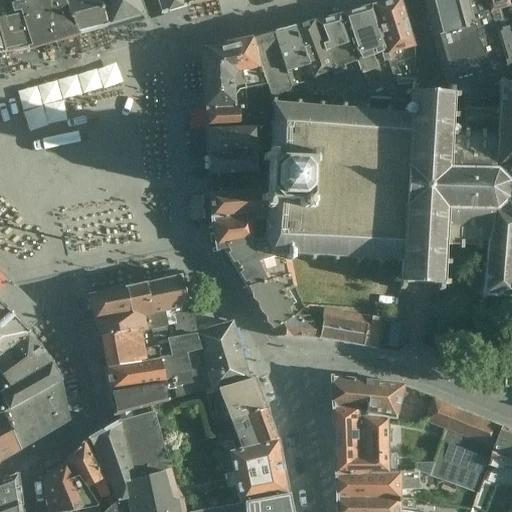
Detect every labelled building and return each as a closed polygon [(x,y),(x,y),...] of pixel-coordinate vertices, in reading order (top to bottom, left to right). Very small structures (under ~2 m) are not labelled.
[(0,0),(0,41),(4,54),(28,48),(17,7),(11,9),(9,4),(6,5),(4,0),(0,0)] [(4,0),(6,5),(9,4),(11,9),(17,7),(28,48),(29,48),(29,49),(76,35),(60,0),(4,0)] [(60,0),(76,35),(108,26),(97,0),(60,0)] [(143,16),(137,0),(97,0),(108,26),(143,16)] [(187,6),(185,0),(156,0),(161,14),(187,6)] [(371,8),(384,53),(385,55),(387,62),(381,64),(389,95),(406,96),(410,96),(410,90),(415,91),(416,86),(415,86),(414,48),(410,36),(400,2),(400,0),(371,8)] [(485,50),(466,0),(422,0),(432,35),(439,60),(448,88),(447,94),(450,94),(451,97),(462,98),(461,105),(469,108),(488,102),(496,100),(492,85),(488,68),(485,50)] [(497,33),(486,0),(466,0),(485,50),(488,68),(505,63),(502,50),(497,33)] [(511,21),(506,0),(486,0),(497,33),(502,50),(505,63),(508,70),(511,69),(511,21)] [(384,53),(371,8),(341,16),(357,74),(372,70),(368,56),(384,53)] [(357,74),(341,16),(312,23),(332,92),(331,92),(335,108),(334,112),(358,114),(344,74),(338,70),(338,68),(347,66),(348,69),(351,68),(353,75),(357,74)] [(332,92),(312,23),(294,29),(305,67),(303,68),(305,73),(315,70),(323,94),(331,92),(332,92)] [(305,67),(294,29),(273,34),(285,72),(303,68),(305,67)] [(285,72),(273,34),(252,40),(269,99),(280,96),(282,104),(282,108),(314,111),(314,106),(308,83),(286,88),(282,73),(285,72)] [(269,99),(252,40),(210,50),(211,52),(209,52),(204,59),(204,61),(202,61),(205,110),(267,106),(267,104),(267,100),(269,99)] [(499,85),(492,85),(496,100),(488,102),(487,111),(483,110),(483,114),(468,112),(469,108),(461,105),(462,98),(451,97),(450,94),(447,94),(436,94),(435,95),(435,96),(428,95),(427,93),(415,93),(415,91),(410,90),(410,96),(406,96),(406,104),(412,105),(412,110),(405,109),(404,118),(363,114),(363,110),(358,110),(358,114),(334,112),(335,108),(330,107),(329,112),(314,111),(282,108),(273,107),(273,105),(267,104),(267,106),(268,128),(269,138),(265,138),(265,141),(268,141),(268,159),(261,159),(261,164),(267,165),(267,172),(267,188),(258,188),(258,194),(259,214),(259,237),(260,243),(261,252),(284,254),(284,256),(286,256),(286,259),(294,259),(294,256),(311,257),(311,262),(314,262),(314,257),(334,258),(333,263),(336,263),(336,258),(356,260),(356,264),(359,264),(359,260),(379,261),(378,265),(379,265),(381,266),(381,261),(401,262),(400,279),(393,279),(393,283),(400,284),(400,290),(404,290),(404,284),(416,284),(417,284),(418,283),(424,283),(425,285),(426,285),(438,286),(437,292),(442,292),(442,286),(449,286),(449,282),(442,281),(443,266),(449,266),(450,262),(443,262),(444,246),(459,246),(458,251),(461,251),(461,247),(476,247),(476,251),(479,251),(479,247),(487,247),(485,264),(484,264),(484,265),(483,265),(483,266),(481,265),(481,269),(483,269),(481,293),(476,292),(475,296),(481,296),(481,302),(484,302),(485,297),(510,299),(509,306),(511,306),(511,85),(504,86),(504,81),(500,81),(499,85)] [(45,82),(26,89),(33,107),(51,100),(45,82)] [(268,128),(267,106),(205,110),(206,131),(255,129),(255,128),(268,128)] [(156,130),(175,128),(173,108),(155,110),(156,130)] [(256,152),(255,129),(206,131),(207,155),(208,155),(255,153),(256,152)] [(256,173),(255,153),(208,155),(208,175),(256,173)] [(177,172),(176,155),(158,155),(158,172),(177,172)] [(209,196),(212,220),(251,216),(251,214),(259,214),(258,194),(238,195),(229,195),(229,194),(210,196),(209,196)] [(0,234),(5,239),(16,226),(0,211),(0,234)] [(254,238),(251,216),(212,220),(217,251),(223,250),(260,243),(259,237),(254,238)] [(261,252),(260,243),(223,250),(224,252),(225,258),(227,257),(228,263),(231,263),(231,269),(234,268),(237,273),(238,278),(246,289),(249,293),(291,278),(290,274),(288,275),(284,260),(284,256),(284,254),(261,252)] [(180,277),(179,277),(130,289),(122,291),(89,297),(97,330),(99,339),(139,333),(164,329),(167,342),(177,340),(169,310),(189,306),(182,283),(184,283),(182,278),(180,279),(180,277)] [(294,289),(291,278),(249,293),(269,326),(291,316),(287,309),(296,304),(289,292),(294,289)] [(5,311),(5,312),(0,306),(0,348),(24,330),(16,323),(14,321),(15,320),(5,311)] [(190,306),(189,306),(169,310),(177,340),(197,334),(190,306)] [(323,310),(322,318),(318,339),(343,344),(376,350),(378,334),(379,328),(380,319),(323,310)] [(297,313),(291,316),(269,326),(276,338),(318,339),(312,323),(303,323),(297,313)] [(197,334),(207,372),(210,381),(212,391),(217,390),(217,391),(249,381),(232,323),(197,334)] [(171,358),(167,342),(164,329),(139,333),(99,339),(105,368),(171,358)] [(0,391),(50,363),(27,334),(24,330),(0,348),(0,391)] [(105,370),(106,374),(106,375),(109,393),(165,384),(170,380),(191,375),(207,372),(197,334),(177,340),(167,342),(171,358),(105,368),(105,370)] [(0,414),(59,383),(60,382),(50,363),(0,391),(0,414)] [(170,380),(165,384),(109,393),(114,417),(117,416),(131,413),(169,404),(165,391),(193,385),(191,375),(170,380)] [(331,378),(332,409),(382,417),(406,421),(406,416),(399,415),(403,386),(363,382),(331,378)] [(254,380),(249,381),(217,391),(226,412),(212,415),(214,425),(230,421),(265,411),(254,380)] [(68,423),(59,383),(0,414),(0,462),(66,423),(67,424),(68,423)] [(456,409),(435,400),(426,423),(448,431),(456,409)] [(382,417),(332,409),(335,477),(390,472),(389,451),(383,451),(382,417)] [(430,473),(473,493),(496,450),(506,428),(456,409),(448,431),(449,432),(430,473)] [(276,442),(265,411),(230,421),(235,434),(216,437),(218,444),(228,442),(229,443),(232,442),(234,450),(276,442)] [(117,416),(119,423),(88,440),(115,495),(98,511),(179,511),(178,501),(172,502),(163,472),(170,470),(154,414),(133,419),(131,413),(117,416)] [(511,430),(506,428),(496,450),(473,493),(469,511),(485,511),(491,499),(493,500),(500,482),(499,481),(502,473),(499,472),(501,467),(511,471),(511,430)] [(287,495),(276,442),(234,450),(232,442),(229,443),(228,442),(218,444),(226,489),(236,487),(240,504),(287,495)] [(101,477),(85,443),(67,461),(84,488),(101,477)] [(84,488),(67,461),(44,479),(43,483),(47,511),(80,511),(97,509),(84,488)] [(390,472),(335,477),(335,492),(335,495),(336,499),(399,499),(399,491),(421,490),(420,473),(399,474),(399,472),(397,472),(390,472)] [(16,476),(0,482),(0,511),(3,511),(15,508),(21,506),(16,476)] [(290,511),(287,495),(240,504),(207,510),(197,511),(290,511)] [(407,511),(400,511),(399,499),(336,499),(336,511),(407,511)]
